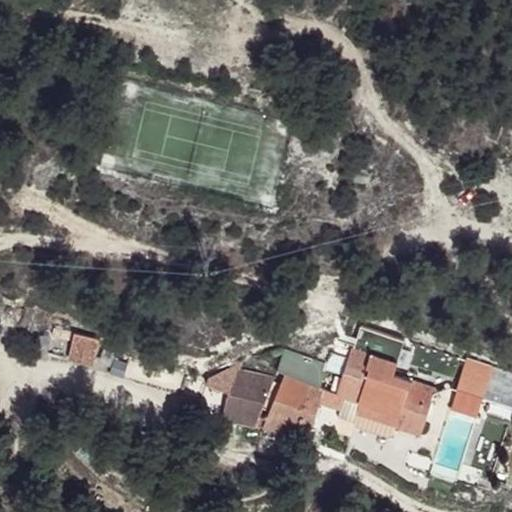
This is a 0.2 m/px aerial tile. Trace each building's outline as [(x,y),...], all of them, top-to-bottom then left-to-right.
[(421,435),(435,394),(419,389),(421,384),(394,375),(405,341),(361,327),(354,349),(352,348),(349,358),(343,375),(337,393),(320,388),(325,372),(323,371),(326,363),(285,349),(278,371),(285,373),(280,384),(274,382),(274,380),(240,372),(243,363),(241,363),(209,379),(207,384),(231,393),(224,416),(310,434),(320,402),(341,409),(338,416),(354,421),(357,427),(389,437),(393,435),(396,427),(421,435)] [(94,365),(100,340),(75,334),(69,359),(94,365)] [(343,375),(349,358),(332,353),(327,369),(343,375)] [(435,394),(436,389),(421,384),(419,389),(435,394)] [(478,417),(484,398),(458,390),(452,409),(478,417)]
